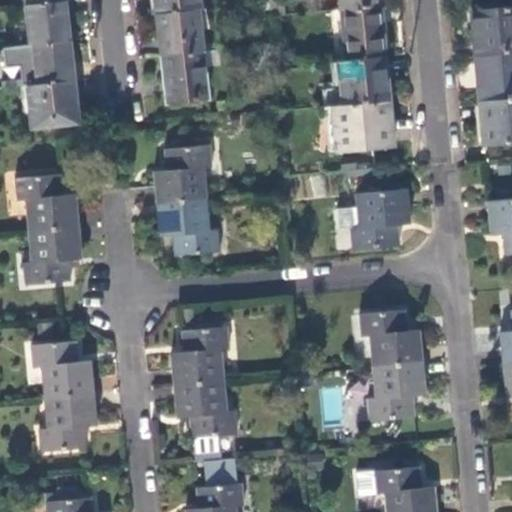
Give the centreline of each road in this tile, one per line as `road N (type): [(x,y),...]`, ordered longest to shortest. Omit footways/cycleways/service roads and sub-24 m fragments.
road 1 (residential): [(134,282),(459,249),(477,511)]
road 2 (residential): [(151,511),(134,282)]
road 3 (residential): [(432,0),(457,218)]
road 4 (residential): [(112,0),(123,136)]
